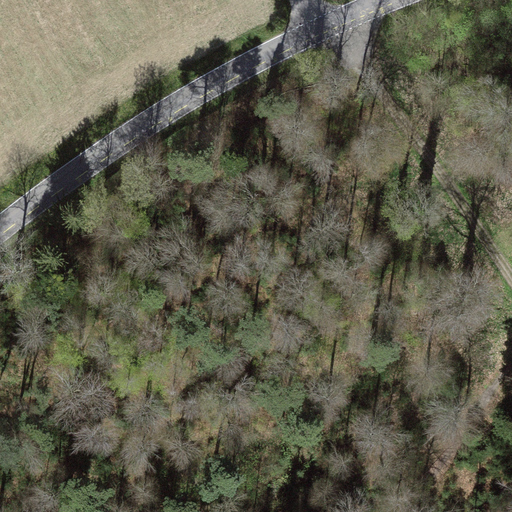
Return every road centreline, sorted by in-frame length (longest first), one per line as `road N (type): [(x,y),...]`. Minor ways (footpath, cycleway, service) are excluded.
road 1 (tertiary): [(327,27),(121,140),(0,229)]
road 2 (track): [(327,27),(511,285)]
